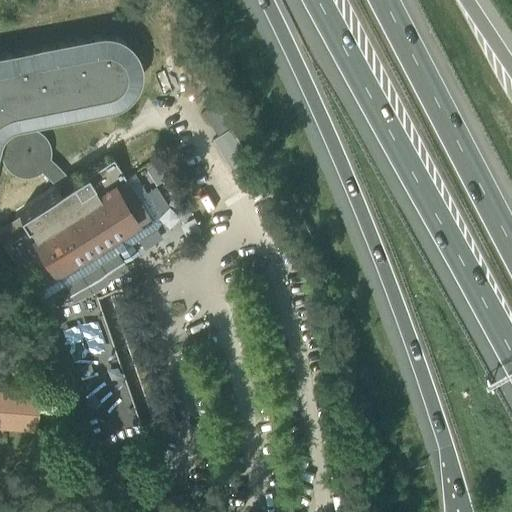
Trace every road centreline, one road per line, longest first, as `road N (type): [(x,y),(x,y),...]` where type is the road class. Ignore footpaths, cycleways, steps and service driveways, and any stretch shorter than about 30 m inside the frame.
road 1 (track): [(406,511),(395,437),(351,318),(208,0)]
road 2 (motorway): [(263,0),(318,109),(399,313),(465,511)]
road 3 (motorway): [(317,0),(511,360)]
road 4 (motorway): [(511,247),(383,0)]
